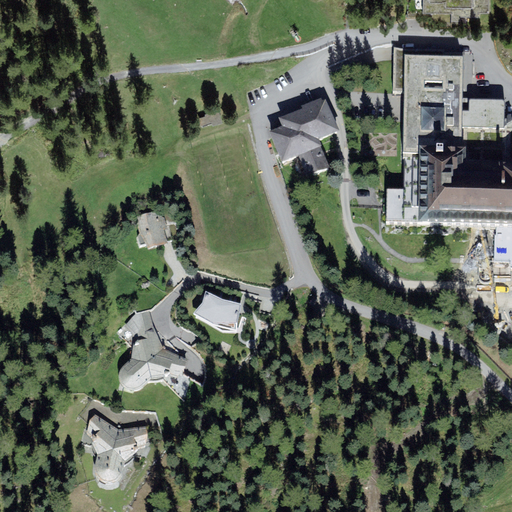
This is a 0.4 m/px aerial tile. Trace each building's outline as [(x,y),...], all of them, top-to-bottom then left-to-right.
[(467,57),(396,55),(391,230),(511,232),(511,103),(466,102),(467,57)] [(287,132),(273,138),(284,167),(326,151),(322,142),(336,137),(326,108),(284,124),(287,132)] [(142,210),(147,238),(168,234),(163,206),(142,210)] [(199,317),(228,336),(240,318),(211,299),(199,317)] [(160,359),(155,342),(140,347),(138,363),(130,372),(127,377),(128,383),(130,389),(136,392),(141,393),(147,389),(156,379),(176,376),(177,364),(160,359)] [(119,434),(97,421),(91,436),(104,457),(102,471),(103,477),(108,481),(113,483),(119,483),(124,480),(126,475),(128,460),(145,449),(146,430),(119,434)]
